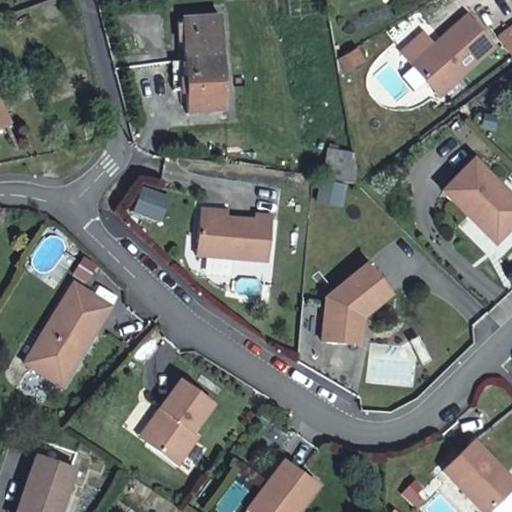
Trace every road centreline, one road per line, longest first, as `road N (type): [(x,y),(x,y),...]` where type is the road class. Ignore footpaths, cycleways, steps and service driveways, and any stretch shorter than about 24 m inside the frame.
road 1 (residential): [(63,202),(205,341),(326,422),(354,432),(385,436),(423,420),(511,336)]
road 2 (residential): [(63,202),(84,192),(119,149),(84,0)]
